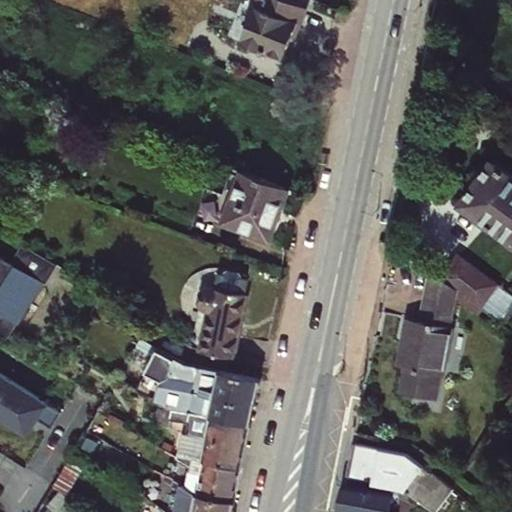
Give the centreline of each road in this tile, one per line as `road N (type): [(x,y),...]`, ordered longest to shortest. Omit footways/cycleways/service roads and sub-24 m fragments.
road 1 (primary): [(393,0),(339,266)]
road 2 (primary): [(339,266),(270,511)]
road 3 (primary): [(302,511),(339,266)]
